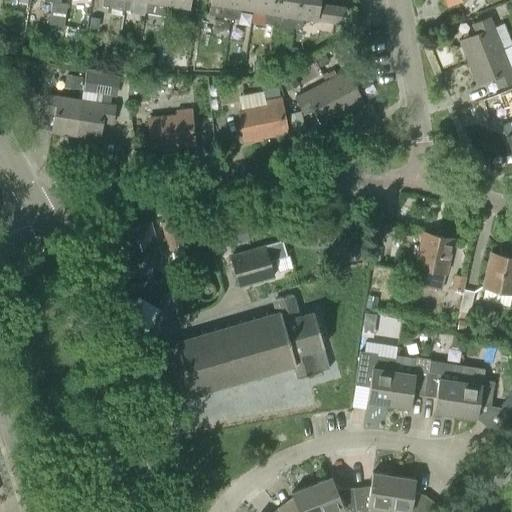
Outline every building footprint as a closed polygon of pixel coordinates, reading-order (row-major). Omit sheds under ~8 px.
[(52,0),(52,1),(49,23),(64,25),(67,3),(60,2),(60,0),(52,0)] [(123,14),(124,9),(124,0),(102,0),(102,5),(110,7),(110,11),(123,14)] [(146,0),(124,0),(124,9),(132,10),(133,0),(146,0)] [(146,0),(145,12),(166,15),(167,0),(146,0)] [(167,0),(166,15),(174,17),(176,5),(189,7),(190,0),(167,0)] [(230,17),(233,0),(210,0),(208,14),(230,17)] [(253,9),(254,0),(233,0),(230,17),(238,19),(240,7),(253,9)] [(265,23),(272,24),(275,0),(254,0),(253,9),(266,11),(264,22),(264,23),(265,23)] [(275,0),(272,24),(280,25),(282,13),(295,15),(297,0),(275,0)] [(303,17),(317,19),(319,3),(319,0),(297,0),(295,15),(293,27),(301,29),(303,17)] [(317,19),(344,23),(347,7),(319,3),(317,19)] [(468,62),(502,48),(495,30),(489,16),(472,23),(476,32),(459,39),(468,62)] [(228,34),(230,21),(215,19),(213,32),(228,34)] [(511,72),(502,48),(468,62),(477,85),(494,78),(498,87),(511,81),(511,72)] [(298,62),(300,51),(290,49),(289,61),(298,62)] [(152,67),(155,52),(140,50),(138,65),(152,67)] [(316,57),(321,66),(330,61),(325,52),(316,57)] [(278,60),(270,59),(269,67),(277,68),(278,60)] [(265,70),(266,61),(253,60),(253,70),(265,70)] [(22,100),(35,94),(21,63),(8,69),(22,100)] [(325,81),(343,113),(364,102),(356,86),(365,81),(356,65),(337,75),(334,69),(327,72),(330,78),(325,81)] [(287,90),(299,83),(293,71),(280,78),(287,90)] [(98,91),(101,74),(88,72),(86,89),(98,91)] [(81,88),(82,77),(76,76),(76,75),(65,73),(64,86),(74,88),(74,87),(81,88)] [(127,77),(127,93),(157,93),(157,77),(127,77)] [(265,97),(279,95),(276,79),(262,82),(265,97)] [(343,113),(325,81),(295,97),(304,113),(312,109),(321,125),(343,113)] [(76,135),(81,99),(47,94),(44,112),(54,113),(51,131),(76,135)] [(245,139),(287,131),(280,97),(267,100),(268,105),(239,111),(245,139)] [(81,99),(76,135),(100,139),(103,121),(113,123),(116,104),(81,99)] [(151,147),(194,143),(191,109),(177,110),(178,116),(148,118),(151,147)] [(511,120),(502,124),(511,152),(511,120)] [(170,252),(180,249),(171,219),(161,222),(170,252)] [(150,223),(120,231),(130,266),(160,257),(150,223)] [(217,247),(249,237),(245,223),(213,232),(217,247)] [(423,231),(415,266),(445,272),(453,238),(423,231)] [(281,242),(230,256),(239,286),(273,276),(268,260),(285,256),(281,242)] [(511,256),(491,252),(483,287),(511,293),(511,256)] [(463,291),(464,289),(466,276),(455,273),(451,288),(463,291)] [(464,289),(463,291),(459,310),(470,312),(474,291),(464,289)] [(177,346),(169,349),(174,364),(171,364),(175,377),(177,377),(182,392),(189,389),(192,397),(206,393),(205,390),(294,363),(298,378),(320,371),(313,349),(323,346),(313,312),(298,317),(291,294),(275,299),(277,306),(275,307),(276,313),(190,338),(189,335),(175,339),(177,346)] [(458,319),(456,327),(465,329),(467,321),(458,319)] [(464,348),(466,335),(454,333),(452,346),(464,348)] [(388,403),(393,370),(395,361),(395,359),(374,356),(360,354),(355,384),(369,386),(367,400),(388,403)] [(395,361),(393,370),(388,403),(410,407),(412,393),(424,395),(429,363),(429,359),(417,357),(413,360),(413,364),(410,361),(398,359),(395,361)] [(429,359),(429,363),(424,395),(436,397),(434,410),(455,414),(463,364),(429,359)] [(463,364),(455,414),(476,417),(479,403),(490,405),(494,381),(482,379),(484,368),(463,364)] [(511,415),(511,397),(507,394),(498,405),(510,414),(511,416),(511,415)] [(387,511),(394,475),(372,471),(370,485),(353,486),(356,511),(387,511)] [(415,478),(394,475),(387,511),(421,511),(424,494),(413,492),(415,478)] [(356,511),(353,486),(336,488),(332,476),(311,484),(322,511),(356,511)] [(322,511),(311,484),(291,492),(296,504),(285,511),(322,511)]
